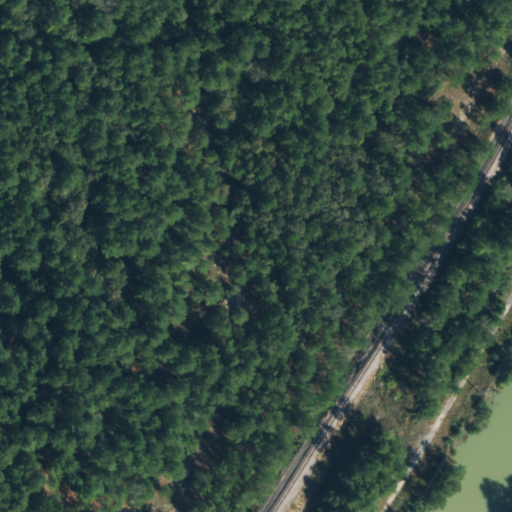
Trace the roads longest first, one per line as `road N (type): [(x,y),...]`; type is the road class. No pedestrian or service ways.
road 1 (residential): [(511,268),(473,305),(347,511)]
road 2 (residential): [(257,0),(239,13),(0,2)]
